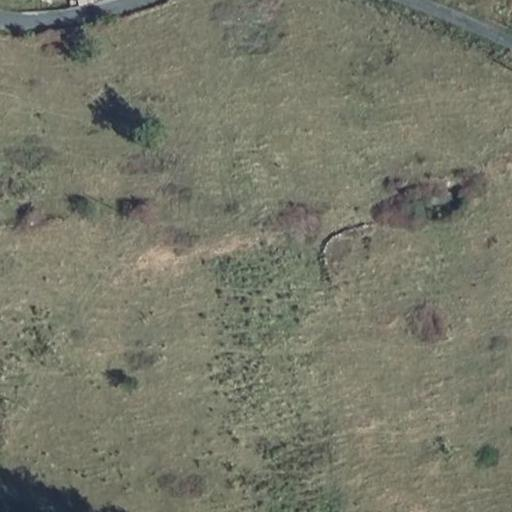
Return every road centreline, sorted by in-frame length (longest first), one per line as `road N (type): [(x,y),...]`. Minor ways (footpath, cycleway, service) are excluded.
road 1 (unclassified): [(0,18),(54,18),(139,0)]
road 2 (unclassified): [(511,47),(394,0)]
